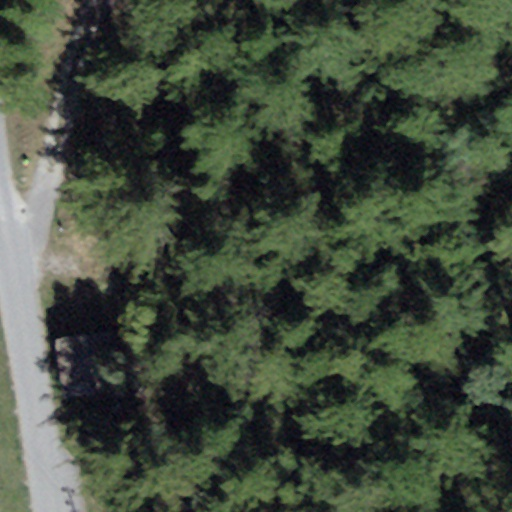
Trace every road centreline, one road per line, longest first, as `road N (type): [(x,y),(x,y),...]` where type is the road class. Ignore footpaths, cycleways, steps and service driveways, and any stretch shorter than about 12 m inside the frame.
road 1 (residential): [(30,511),(0,197)]
road 2 (track): [(6,247),(81,0)]
